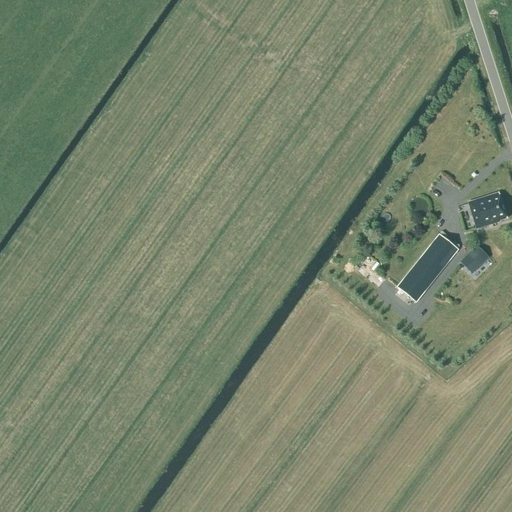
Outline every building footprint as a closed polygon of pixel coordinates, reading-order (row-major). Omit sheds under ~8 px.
[(498,222),(498,221),(505,218),(497,194),(468,204),(474,221),(475,221),(477,228),(498,222)] [(418,218),(422,217),(425,215),(427,212),(428,208),(428,205),(426,202),(423,200),(419,199),(416,200),(413,201),(411,204),(410,207),(410,211),(411,214),(414,216),(418,218)] [(415,303),(457,250),(439,235),(396,288),(415,303)] [(494,261),(503,253),(489,238),(481,246),(494,261)] [(470,275),(488,258),(477,246),(459,264),(470,275)]
